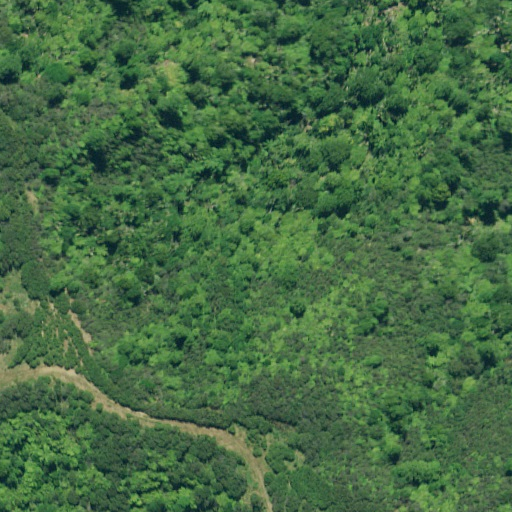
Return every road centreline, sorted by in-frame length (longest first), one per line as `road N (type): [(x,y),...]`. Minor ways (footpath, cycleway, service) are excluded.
road 1 (track): [(0,99),(25,129),(42,251),(62,307),(38,390),(0,411)]
road 2 (track): [(288,511),(264,480),(147,432),(107,393),(62,307)]
